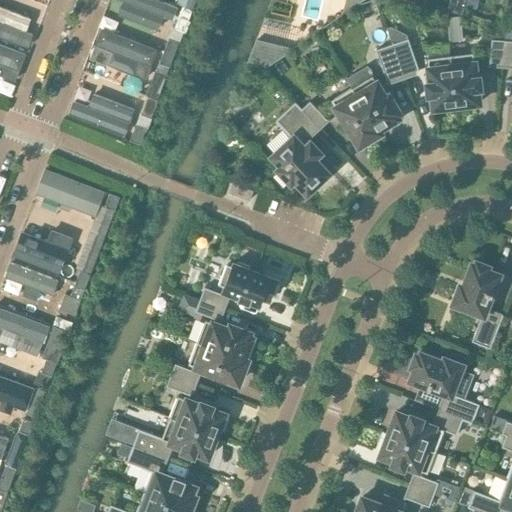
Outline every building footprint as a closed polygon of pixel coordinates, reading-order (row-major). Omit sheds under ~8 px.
[(162,16),(173,20),(177,7),(159,0),(121,0),(125,1),(119,14),(157,29),(162,16)] [(193,10),(196,0),(179,0),(178,4),(193,10)] [(0,6),(0,36),(27,47),(32,34),(25,30),(30,18),(0,6)] [(164,51),(174,55),(179,42),(180,43),(192,10),(182,7),(175,27),(173,27),(169,38),(164,51)] [(460,17),(448,19),(450,42),(463,40),(460,17)] [(391,26),(387,28),(393,44),(408,39),(407,35),(391,26)] [(156,50),(102,29),(96,44),(113,51),(108,64),(134,74),(140,61),(151,65),(156,50)] [(390,45),(401,79),(415,74),(415,72),(419,70),(408,39),(393,44),(390,45)] [(501,66),(504,40),(492,39),(490,64),(489,64),(489,65),(501,66)] [(511,40),(504,40),(501,66),(511,67),(511,40)] [(0,61),(19,69),(24,54),(0,44),(0,61)] [(401,79),(390,45),(376,50),(387,82),(387,83),(401,79)] [(169,67),(174,55),(164,51),(159,63),(169,67)] [(451,55),(457,107),(477,105),(477,103),(480,103),(478,88),(481,87),(479,77),(477,77),(474,53),(451,55)] [(436,110),(457,107),(451,55),(427,58),(430,82),(428,83),(429,94),(432,93),(434,108),(436,108),(436,110)] [(158,100),(167,77),(155,72),(146,95),(158,100)] [(352,88),(380,133),(379,130),(398,118),(397,115),(400,113),(389,95),(386,97),(373,75),(352,88)] [(352,88),(331,100),(357,143),(358,142),(360,145),(380,133),(352,88)] [(90,107),(73,100),(68,113),(125,135),(134,109),(94,94),(90,107)] [(152,117),(158,100),(148,97),(142,114),(152,117)] [(302,109),(320,128),(328,120),(327,119),(310,101),(302,109)] [(320,128),(302,109),(295,102),(276,120),(293,138),(274,155),(274,154),(272,155),(283,166),(279,169),(291,182),(295,179),(308,193),(319,184),(318,183),(328,173),(314,158),(320,153),(308,139),(320,128)] [(135,127),(130,140),(140,144),(145,131),(135,127)] [(47,170),(38,193),(62,202),(60,207),(69,210),(71,205),(94,215),(103,192),(47,170)] [(249,200),(253,191),(233,183),(229,192),(249,200)] [(115,209),(120,197),(110,193),(105,205),(115,209)] [(88,236),(103,242),(115,210),(100,205),(88,236)] [(22,232),(14,255),(59,272),(68,250),(72,238),(52,231),(48,242),(22,232)] [(91,274),(103,242),(88,236),(76,268),(81,270),(91,274)] [(233,264),(232,266),(227,264),(219,285),(224,287),(223,289),(240,296),(239,298),(250,302),(250,300),(261,304),(264,296),(271,298),(277,281),(250,270),(251,267),(237,261),(236,265),(233,264)] [(473,264),(464,287),(461,285),(454,303),(482,314),(472,341),(490,348),(503,315),(486,308),(499,274),(487,270),(488,266),(477,262),(476,265),(473,264)] [(3,289),(52,308),(62,281),(13,263),(3,289)] [(86,287),(91,274),(81,270),(76,283),(86,287)] [(86,287),(76,283),(72,295),(81,299),(86,287)] [(200,299),(224,308),(229,296),(228,295),(228,296),(205,287),(200,299)] [(72,295),(59,327),(69,331),(81,299),(72,295)] [(224,308),(200,299),(195,311),(218,320),(220,321),(224,308)] [(50,326),(0,307),(0,340),(37,354),(42,341),(44,341),(50,326)] [(197,342),(247,361),(247,360),(244,359),(252,337),(249,336),(250,333),(230,325),(229,329),(205,320),(197,342)] [(58,364),(70,332),(69,331),(59,327),(54,326),(42,358),(46,359),(56,363),(58,364)] [(239,382),(247,361),(197,342),(188,364),(235,382),(236,381),(239,382)] [(438,410),(472,422),(479,404),(451,393),(462,365),(445,358),(444,361),(421,353),(420,356),(417,355),(412,366),(416,367),(411,379),(445,392),(438,410)] [(41,372),(51,376),(56,363),(46,359),(41,372)] [(171,375),(195,384),(200,372),(199,372),(175,364),(171,375)] [(195,384),(171,375),(167,386),(190,395),(191,396),(195,384)] [(32,389),(0,376),(0,399),(3,400),(0,407),(10,411),(12,404),(25,408),(32,389)] [(36,388),(26,414),(36,418),(46,392),(36,388)] [(170,416),(219,436),(226,416),(224,416),(225,413),(211,408),(212,405),(202,402),(201,404),(178,395),(170,416)] [(472,422),(438,410),(434,421),(436,422),(434,426),(421,421),(422,418),(412,414),(411,417),(397,412),(396,414),(394,414),(387,433),(435,451),(444,430),(457,435),(462,419),(472,423),(472,422)] [(139,429),(133,445),(167,458),(171,447),(169,446),(171,442),(184,448),(183,450),(194,454),(195,451),(209,457),(210,454),(211,455),(219,436),(170,416),(162,437),(139,429)] [(29,435),(34,422),(24,418),(19,431),(29,435)] [(506,435),(511,437),(511,422),(507,421),(502,433),(506,435)] [(387,433),(380,452),(381,453),(380,455),(394,460),(393,463),(403,467),(404,464),(427,473),(435,451),(387,433)] [(511,437),(506,435),(502,447),(511,450),(511,437)] [(7,463),(17,467),(28,440),(17,436),(7,463)] [(167,458),(133,445),(127,462),(151,471),(143,493),(190,510),(195,496),(192,495),(195,486),(184,482),(185,480),(175,476),(174,479),(161,474),(167,458)] [(2,476),(12,480),(16,467),(6,464),(2,476)] [(410,484),(434,494),(438,482),(415,474),(416,473),(414,473),(410,484)] [(2,476),(0,480),(0,489),(7,492),(12,480),(2,476)] [(511,480),(507,478),(499,499),(474,490),(468,506),(482,511),(505,511),(508,505),(511,506),(511,480)] [(434,494),(410,484),(405,498),(406,498),(429,507),(434,494)] [(468,506),(474,491),(463,487),(458,502),(468,506)] [(189,511),(190,510),(143,493),(136,511),(130,511),(111,504),(107,511),(189,511)] [(402,511),(406,502),(388,495),(384,505),(362,497),(356,511),(402,511)] [(81,502),(77,511),(80,511),(93,511),(95,508),(81,502)]
